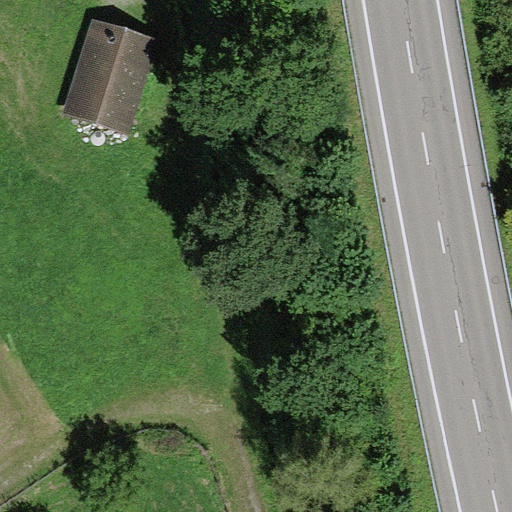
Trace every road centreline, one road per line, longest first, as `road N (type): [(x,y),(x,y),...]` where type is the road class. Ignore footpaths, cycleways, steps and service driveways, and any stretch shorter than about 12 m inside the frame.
road 1 (primary): [(498,511),(401,0)]
road 2 (track): [(0,483),(86,424),(150,407),(204,411),(235,437),(256,511)]
